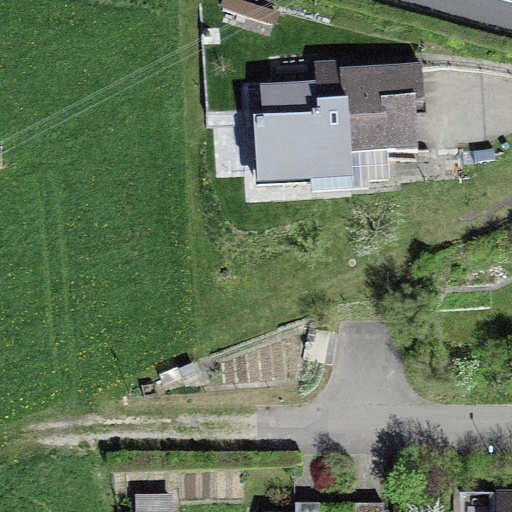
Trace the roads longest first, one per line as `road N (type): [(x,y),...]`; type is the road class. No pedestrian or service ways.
road 1 (track): [(0,442),(80,427),(276,424)]
road 2 (residential): [(511,427),(276,424)]
